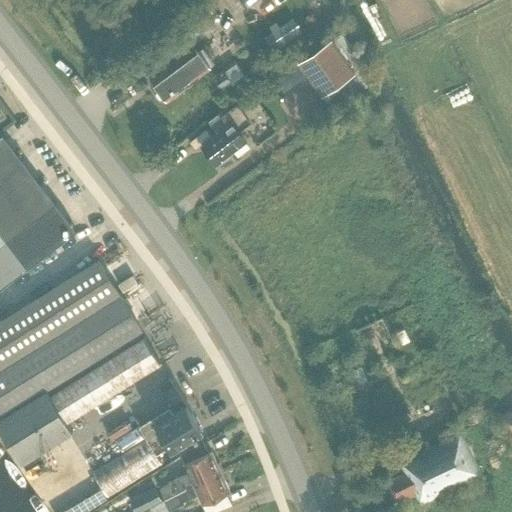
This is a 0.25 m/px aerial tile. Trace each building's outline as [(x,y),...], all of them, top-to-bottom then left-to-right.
[(186,42),(224,13),(214,0),(207,0),(173,26),(186,42)] [(293,19),(266,37),(275,50),(301,32),(293,19)] [(321,97),(355,74),(330,40),(297,62),(321,97)] [(196,48),(183,58),(182,58),(152,81),(167,100),(197,77),(198,78),(215,64),(203,49),(199,52),(196,48)] [(216,92),(231,81),(223,70),(208,81),(216,92)] [(209,120),(219,133),(203,145),(216,163),(246,140),(240,132),(253,122),(235,99),(209,120)] [(0,287),(0,288),(76,230),(3,135),(0,136),(0,287)] [(0,410),(4,416),(46,390),(142,330),(98,260),(0,322),(0,410)] [(49,396),(66,423),(161,364),(144,337),(49,396)] [(175,387),(168,391),(175,404),(183,399),(175,387)] [(46,390),(4,416),(0,418),(0,428),(22,463),(72,432),(66,423),(49,396),(46,390)] [(156,425),(171,450),(202,431),(187,406),(156,425)] [(511,436),(511,413),(503,417),(511,436)] [(421,502),(480,473),(460,432),(401,461),(406,472),(386,482),(395,502),(416,492),(421,502)] [(108,497),(163,464),(146,437),(91,471),(108,497)] [(169,485),(160,489),(165,499),(222,474),(211,450),(184,463),(190,476),(187,478),(185,475),(168,482),(169,485)] [(230,491),(222,474),(165,499),(170,510),(184,503),(183,501),(198,494),(203,504),(230,491)] [(141,511),(149,508),(162,500),(155,488),(130,500),(136,511),(141,511)] [(168,511),(170,511),(170,510),(165,499),(162,500),(149,508),(151,511),(168,511)]
